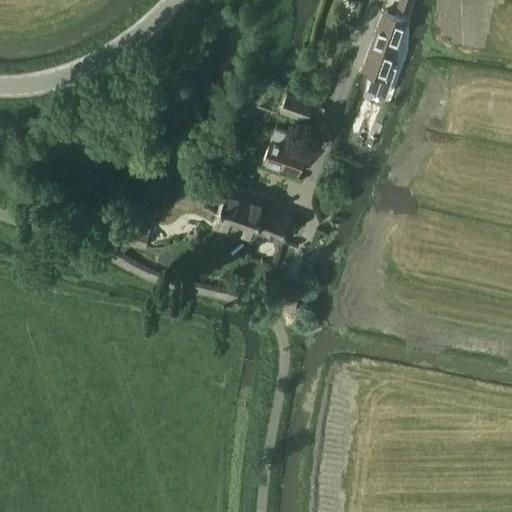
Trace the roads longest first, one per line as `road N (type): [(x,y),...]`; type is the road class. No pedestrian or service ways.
road 1 (unclassified): [(0,87),(57,81),(98,64),(177,0)]
road 2 (unclassified): [(309,180),(373,0)]
